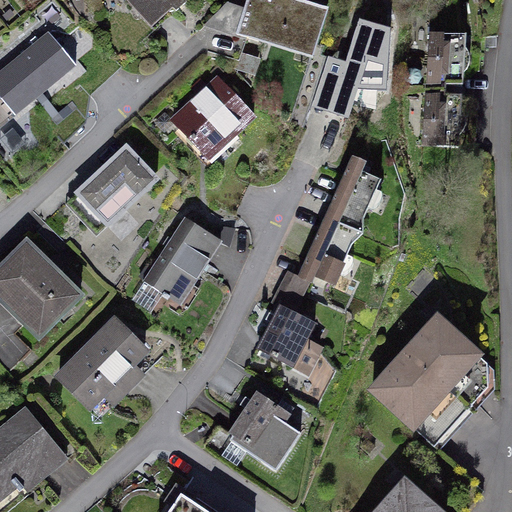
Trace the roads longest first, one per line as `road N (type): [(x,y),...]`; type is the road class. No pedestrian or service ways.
road 1 (residential): [(500,511),(503,127),(511,32)]
road 2 (residential): [(67,511),(156,430),(214,356),(305,162)]
road 3 (residential): [(0,223),(198,42)]
